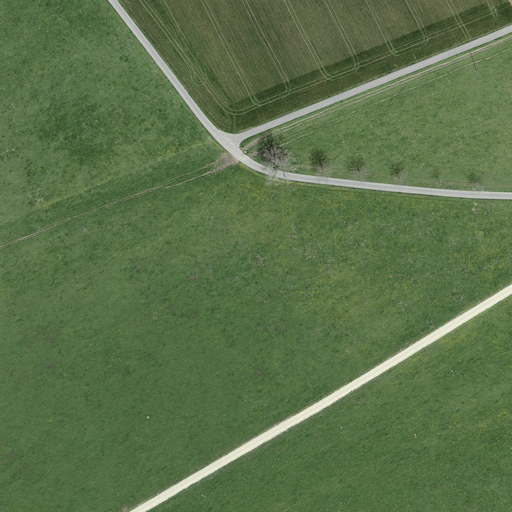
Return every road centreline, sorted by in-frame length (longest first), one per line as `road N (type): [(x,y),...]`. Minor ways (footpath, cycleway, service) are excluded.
road 1 (unclassified): [(111,0),(200,116),(254,166),(377,187),(511,196)]
road 2 (unclassified): [(511,287),(133,511)]
